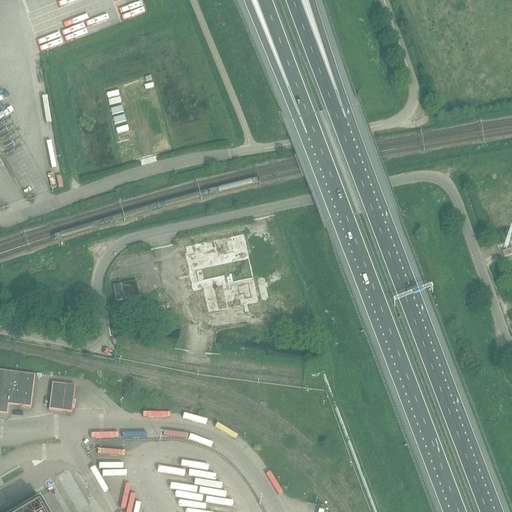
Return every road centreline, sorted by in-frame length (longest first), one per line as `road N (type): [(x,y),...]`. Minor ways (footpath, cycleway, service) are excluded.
road 1 (unclassified): [(511,349),(451,189),(432,176),(126,239),(102,261),(99,310)]
road 2 (unclassified): [(84,192),(143,171),(398,121),(412,95),(410,78),(381,0)]
road 3 (motorway): [(487,511),(340,123)]
road 4 (motorway): [(314,134),(459,511)]
road 5 (unknown): [(68,427),(170,423),(206,430),(234,448),(281,511)]
road 6 (unclassified): [(301,373),(91,346)]
road 7 (motorway): [(246,0),(295,118),(314,134)]
road 8 (motorway): [(265,0),(314,134)]
road 9 (motorway): [(340,123),(292,0)]
road 10 (motorway): [(340,123),(346,107),(309,0)]
